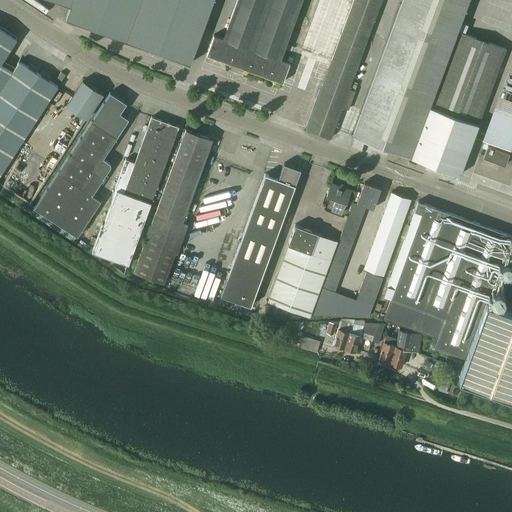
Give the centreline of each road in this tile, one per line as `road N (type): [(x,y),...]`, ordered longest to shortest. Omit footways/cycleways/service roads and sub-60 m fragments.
road 1 (tertiary): [(511,220),(134,82),(0,1)]
road 2 (track): [(0,221),(123,301),(316,365)]
road 3 (unclassified): [(511,428),(432,403),(407,374),(323,346)]
road 4 (track): [(432,403),(316,365)]
